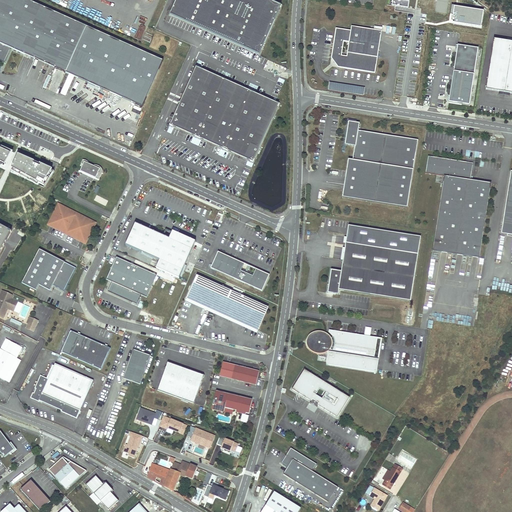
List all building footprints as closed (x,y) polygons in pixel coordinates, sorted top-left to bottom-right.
[(163,61),(28,0),(0,0),(0,59),(5,62),(11,48),(143,107),(163,61)] [(259,55),(281,5),(268,0),(176,0),(170,15),(195,26),(259,55)] [(429,0),(428,13),(457,18),(459,0),(429,0)] [(375,73),(382,29),(374,27),(352,24),(351,28),(336,26),(336,28),(331,59),(338,68),(375,73)] [(143,40),(151,42),(152,34),(145,33),(143,40)] [(511,42),(495,40),(487,89),(511,93),(511,42)] [(454,99),(454,103),(469,105),(478,48),(462,46),(461,50),(457,49),(449,98),(454,99)] [(253,162),(279,104),(275,102),(196,67),(170,125),(253,162)] [(407,207),(418,139),(365,130),(367,123),(356,121),(351,148),(361,150),(359,164),(355,163),(349,198),(407,207)] [(0,164),(4,167),(12,151),(0,145),(0,164)] [(44,186),(52,169),(17,154),(12,168),(44,186)] [(444,176),(432,251),(480,258),(491,183),(471,180),(473,163),(428,156),(425,173),(444,176)] [(81,164),(84,165),(85,163),(101,170),(96,180),(99,181),(102,174),(104,174),(104,173),(103,171),(102,168),(100,167),(97,166),(95,166),(92,165),(90,164),(88,162),(87,161),(85,161),(83,160),(81,164)] [(84,165),(81,173),(96,180),(101,170),(85,163),(84,165)] [(511,235),(511,171),(501,233),(511,235)] [(94,223),(59,205),(49,224),(64,231),(65,229),(71,232),(70,234),(85,241),(94,223)] [(169,239),(135,223),(125,245),(159,261),(156,268),(179,278),(196,242),(172,231),(169,239)] [(0,252),(11,232),(0,225),(0,252)] [(411,301),(418,254),(420,239),(348,228),(346,243),(341,271),(331,270),(327,293),(338,294),(339,290),(411,301)] [(64,262),(39,249),(21,282),(36,290),(39,284),(49,290),(52,284),(64,262)] [(244,264),(218,252),(211,268),(218,253),(243,265),(244,264)] [(241,271),(243,265),(218,253),(211,268),(261,291),(268,276),(255,270),(252,276),(249,275),(241,271)] [(156,275),(116,257),(106,279),(112,282),(108,291),(137,304),(141,295),(146,298),(156,275)] [(75,268),(64,262),(52,284),(64,290),(75,268)] [(269,275),(256,269),(255,270),(268,276),(261,291),(262,291),(269,275)] [(197,275),(187,298),(258,331),(269,308),(242,295),(243,292),(234,287),(233,291),(231,291),(232,289),(226,287),(226,288),(197,275)] [(7,308),(13,311),(17,301),(11,299),(13,295),(6,293),(5,296),(0,294),(0,316),(3,318),(6,311),(5,310),(5,309),(6,308),(7,308)] [(37,321),(30,318),(28,323),(26,328),(33,331),(37,321)] [(336,344),(338,332),(329,330),(329,332),(331,334),(333,337),(333,338),(334,338),(334,339),(334,340),(334,341),(335,342),(335,343),(335,344),(336,344)] [(101,370),(111,348),(70,331),(61,352),(101,370)] [(367,358),(369,350),(374,350),(376,338),(338,332),(336,344),(335,344),(335,343),(335,342),(334,341),(334,340),(334,339),(334,338),(333,338),(333,337),(331,338),(331,337),(329,335),(327,334),(325,333),(321,332),(319,331),(317,332),(315,332),(313,333),(311,334),(309,335),(309,336),(308,337),(307,339),(306,341),(306,343),(307,345),(307,346),(308,348),(310,350),(312,352),(313,353),(316,354),(320,354),(321,354),(324,353),(327,352),(328,352),(326,365),(376,372),(378,360),(372,359),(367,358)] [(5,339),(0,348),(0,349),(4,352),(10,341),(5,339)] [(0,377),(4,380),(16,358),(21,347),(10,341),(4,352),(0,349),(0,377)] [(139,384),(150,356),(138,351),(133,349),(122,378),(139,384)] [(16,358),(4,380),(9,382),(20,360),(16,358)] [(194,403),(204,375),(168,362),(157,390),(194,403)] [(77,418),(94,380),(55,363),(49,378),(41,375),(35,388),(36,388),(34,392),(33,392),(31,397),(39,401),(40,400),(62,409),(61,411),(77,418)] [(259,372),(223,363),(220,376),(256,385),(259,372)] [(349,398),(304,370),(292,389),(297,393),(311,401),(311,402),(312,400),(318,404),(317,405),(318,405),(337,417),(349,398)] [(249,413),(252,400),(216,391),(213,405),(233,410),(237,410),(242,412),(246,413),(249,413)] [(232,415),(233,410),(213,405),(212,409),(232,415)] [(155,413),(141,408),(137,419),(152,424),(154,418),(158,420),(161,412),(156,410),(155,413)] [(183,424),(163,416),(159,426),(167,429),(167,428),(180,433),(183,424)] [(212,442),(215,436),(191,426),(187,436),(192,437),(191,440),(194,441),(194,442),(206,447),(209,441),(212,442)] [(14,450),(0,431),(0,452),(4,458),(14,450)] [(138,449),(141,440),(139,439),(141,435),(131,432),(129,436),(131,436),(128,445),(126,444),(123,452),(129,454),(128,456),(134,458),(136,451),(134,450),(135,448),(138,449)] [(236,451),(239,444),(220,436),(217,444),(222,446),(221,447),(231,451),(231,450),(236,451)] [(337,487),(312,471),(316,464),(290,448),(286,455),(281,463),(288,467),(283,474),(285,475),(309,490),(328,502),(337,487)] [(66,489),(86,471),(71,461),(68,464),(62,457),(49,470),(66,489)] [(173,492),(180,473),(193,478),(197,467),(190,464),(182,461),(181,465),(174,462),(171,470),(158,466),(152,464),(148,476),(147,477),(148,477),(165,487),(173,492)] [(388,485),(391,487),(402,469),(395,465),(390,472),(385,480),(383,484),(387,487),(388,485)] [(94,501),(109,486),(106,483),(104,485),(96,476),(86,485),(94,494),(90,497),(94,501)] [(50,502),(31,480),(21,489),(40,511),(50,502)] [(225,499),(229,491),(213,485),(213,486),(207,484),(203,495),(213,499),(215,495),(225,499)] [(373,500),(370,506),(377,511),(387,496),(369,485),(367,490),(364,493),(374,499),(376,500),(375,501),(373,500)] [(113,490),(109,486),(94,501),(97,505),(101,501),(109,510),(119,501),(111,492),(113,490)] [(298,511),(301,508),(274,492),(261,511),(298,511)] [(411,511),(413,510),(403,503),(399,510),(403,511),(411,511)]
